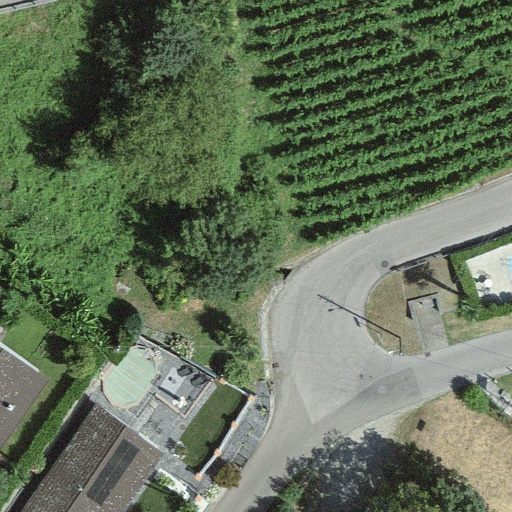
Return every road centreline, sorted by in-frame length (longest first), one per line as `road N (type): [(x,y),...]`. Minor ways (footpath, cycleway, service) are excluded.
road 1 (unclassified): [(340,373),(318,327),(324,289),(337,271),(391,242),(511,200)]
road 2 (residential): [(340,373),(225,511)]
road 3 (unclassified): [(511,351),(401,383),(340,373)]
